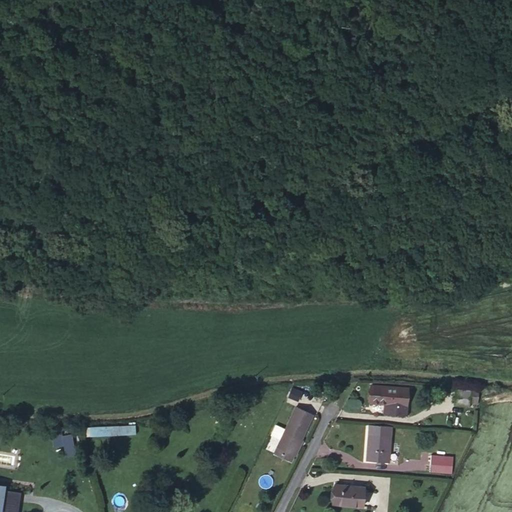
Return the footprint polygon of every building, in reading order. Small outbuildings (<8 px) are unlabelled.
[(389,401),(390,385),(372,384),(371,400),(389,401)] [(411,387),(390,385),(389,401),(388,412),(408,414),(411,387)] [(473,387),(455,385),(453,401),(470,403),(473,387)] [(288,397),(298,402),(302,391),(292,387),(288,397)] [(295,412),(311,420),(316,410),(299,402),(295,412)] [(311,420),(295,412),(289,425),(284,436),(284,437),(300,444),(311,420)] [(289,425),(280,421),(275,432),(284,436),(289,425)] [(136,426),(86,426),(86,436),(136,436),(136,426)] [(388,431),(366,430),(364,456),(387,458),(388,431)] [(300,444),(284,437),(278,449),(294,456),(300,444)] [(440,461),(426,460),(425,468),(439,469),(440,461)] [(360,482),(332,481),(330,500),(359,502),(360,482)] [(19,511),(21,492),(7,491),(7,486),(0,485),(0,511),(19,511)]
